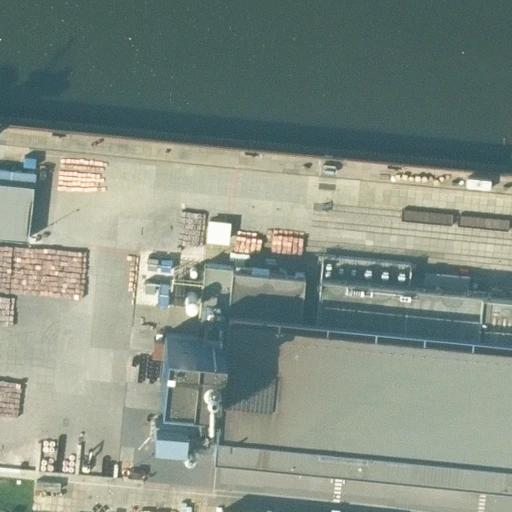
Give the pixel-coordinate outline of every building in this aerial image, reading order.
[(33,182),(0,178),(0,235),(27,238),(33,182)] [(322,253),(320,274),(409,283),(411,262),(322,253)] [(204,261),(174,258),(169,306),(200,309),(199,314),(226,317),(224,337),(197,334),(197,335),(166,332),(160,385),(192,388),(192,389),(219,391),(216,425),(213,455),(511,485),(511,292),(409,283),(320,274),(315,325),(299,323),(304,272),(204,262),(204,261)] [(212,392),(196,391),(195,397),(211,399),(212,392)] [(186,420),(154,417),(153,433),(184,436),(184,438),(197,440),(199,419),(186,418),(186,420)]
